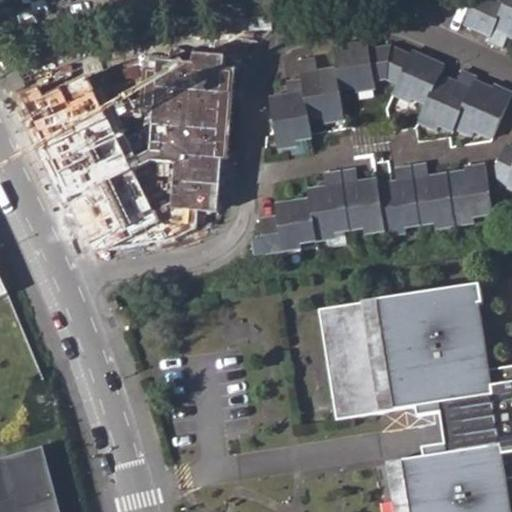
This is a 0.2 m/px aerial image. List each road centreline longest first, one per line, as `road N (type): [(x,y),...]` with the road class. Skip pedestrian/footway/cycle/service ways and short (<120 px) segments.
road 1 (residential): [(250,190),(244,105),(254,77),(290,38),(348,27),(377,32),(511,81)]
road 2 (residential): [(250,190),(343,155),(459,156),(491,148),(511,119)]
road 3 (residential): [(69,292),(233,251),(250,190)]
road 4 (tertiary): [(69,292),(141,511)]
road 5 (tertiary): [(0,145),(69,292)]
